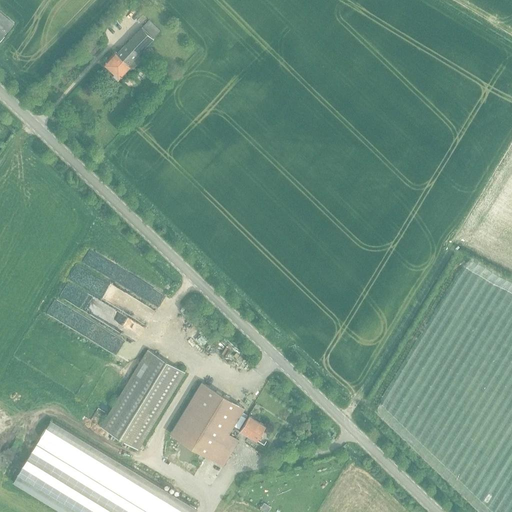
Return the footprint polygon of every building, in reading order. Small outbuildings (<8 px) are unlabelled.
[(0,40),(13,24),(0,12),(0,40)] [(131,68),(129,66),(161,32),(149,21),(118,55),(115,52),(103,65),(119,81),(131,68)] [(122,289),(125,285),(107,273),(99,285),(117,297),(122,289)] [(105,326),(107,322),(58,293),(50,307),(74,321),(76,318),(98,331),(102,324),(105,326)] [(121,305),(113,318),(138,333),(146,320),(121,305)] [(101,426),(137,449),(184,371),(148,349),(101,426)] [(202,382),(170,433),(223,466),(239,440),(229,433),(233,426),(238,429),(247,414),(242,411),(244,408),(202,382)] [(240,430),(257,440),(266,426),(249,416),(240,430)] [(51,419),(13,482),(62,511),(195,511),(197,508),(51,419)]
